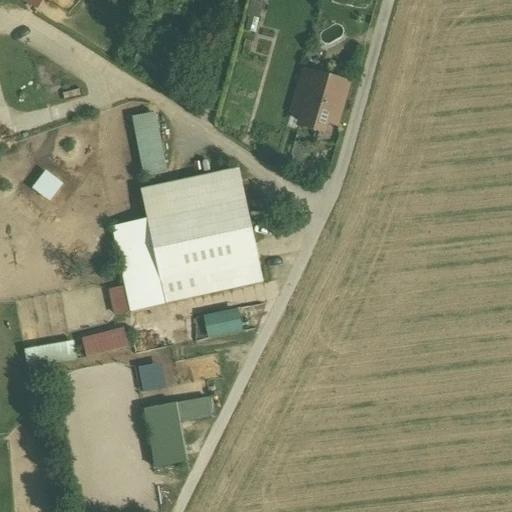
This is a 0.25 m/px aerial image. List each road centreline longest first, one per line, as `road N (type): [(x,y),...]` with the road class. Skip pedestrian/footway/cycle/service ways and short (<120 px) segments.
road 1 (track): [(317,223),(173,511)]
road 2 (residential): [(387,0),(339,177),(317,223)]
